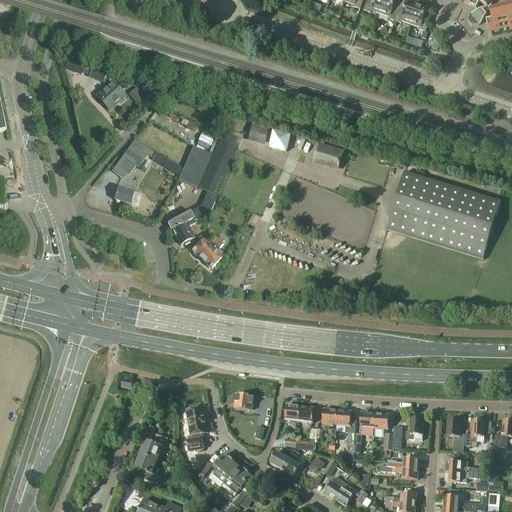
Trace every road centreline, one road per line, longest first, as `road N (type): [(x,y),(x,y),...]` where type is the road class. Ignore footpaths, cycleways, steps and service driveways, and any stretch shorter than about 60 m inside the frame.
road 1 (primary): [(511,351),(255,333),(76,300)]
road 2 (primary): [(80,328),(259,361),(511,375)]
road 3 (tertiary): [(447,92),(222,16)]
road 4 (residential): [(260,465),(280,391),(436,405)]
road 5 (tertiary): [(66,324),(9,508)]
road 6 (tertiary): [(21,511),(80,328)]
road 7 (unclassified): [(69,208),(160,100)]
road 8 (tertiary): [(39,206),(20,73)]
road 9 (residential): [(162,281),(161,254),(145,232),(69,208)]
road 10 (residential): [(96,511),(142,397)]
road 11 (residential): [(260,465),(220,433),(208,383),(189,381)]
